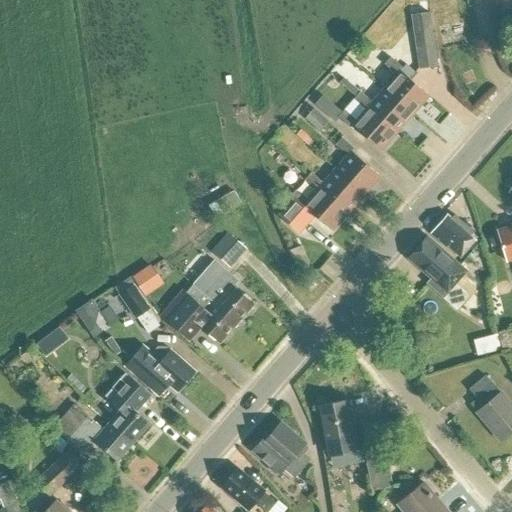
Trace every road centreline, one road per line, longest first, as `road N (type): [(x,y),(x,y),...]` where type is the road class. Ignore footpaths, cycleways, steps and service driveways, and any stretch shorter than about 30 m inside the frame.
road 1 (tertiary): [(333,310),(511,108)]
road 2 (tertiary): [(155,511),(333,310)]
road 3 (residential): [(504,511),(333,310)]
